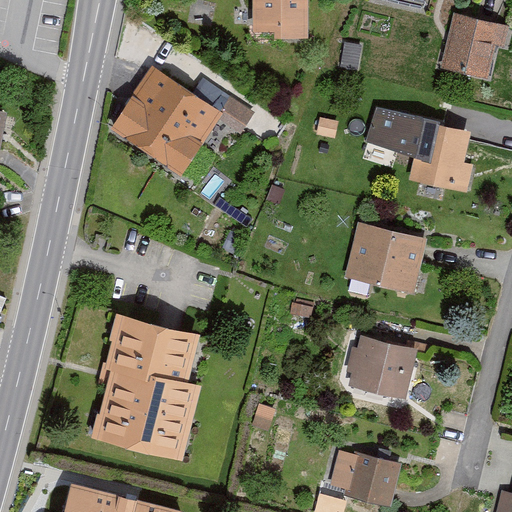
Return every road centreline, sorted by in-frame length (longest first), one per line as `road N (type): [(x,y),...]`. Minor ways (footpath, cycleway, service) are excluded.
road 1 (secondary): [(100,0),(0,459)]
road 2 (residential): [(469,483),(511,287)]
